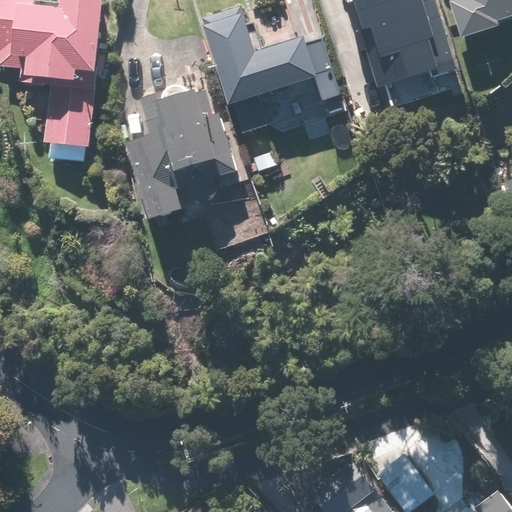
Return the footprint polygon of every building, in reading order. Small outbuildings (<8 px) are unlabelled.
[(110,0),(0,0),(0,50),(4,51),(2,66),(27,68),(26,81),(56,84),(50,142),(95,146),(102,72),(103,72),(110,0)] [(369,44),(380,82),(434,66),(435,71),(460,63),(440,0),(350,0),(364,46),(369,44)] [(511,0),(460,0),(456,2),(467,37),(504,26),(503,21),(511,17),(511,0)] [(245,7),(207,19),(233,102),(237,101),(247,133),(272,126),(263,96),(324,76),(312,36),(265,51),(253,13),(247,14),(245,7)] [(160,134),(134,142),(159,219),(192,209),(185,188),(193,186),(197,199),(205,196),(207,204),(220,200),(218,192),(225,190),(221,177),(236,172),(209,88),(169,101),(167,93),(149,99),(160,134)] [(407,453),(379,474),(408,511),(412,511),(437,493),(407,453)] [(395,511),(356,461),(316,492),(331,511),(395,511)] [(487,511),(511,511),(511,495),(506,488),(482,506),(487,511)]
